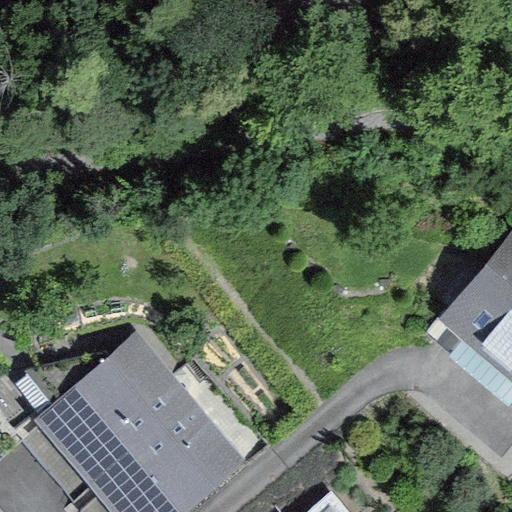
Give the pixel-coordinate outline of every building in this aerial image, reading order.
[(299,66),(313,18),(349,30),(358,0),(247,0),(233,46),(299,66)] [(511,0),(487,0),(507,28),(511,24),(511,0)] [(511,412),(511,227),(421,336),(511,412)] [(112,349),(23,371),(49,402),(30,418),(109,511),(180,511),(246,457),(137,328),(112,349)] [(304,511),(344,511),(328,492),(304,511)]
